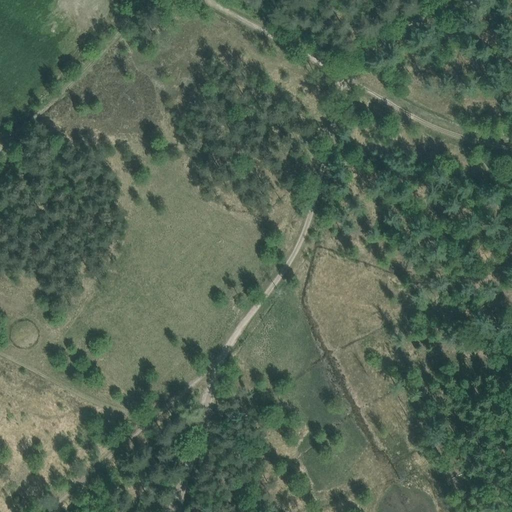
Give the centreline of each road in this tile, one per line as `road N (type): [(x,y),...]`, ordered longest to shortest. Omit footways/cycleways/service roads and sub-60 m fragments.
road 1 (track): [(223,348),(316,205),(348,75)]
road 2 (track): [(44,511),(223,348)]
road 3 (track): [(145,0),(0,152)]
road 4 (track): [(348,75),(422,119),(511,148)]
road 5 (track): [(175,511),(223,348)]
road 6 (track): [(348,75),(206,0)]
road 7 (track): [(0,352),(143,424)]
road 8 (track): [(348,75),(371,47),(448,0)]
